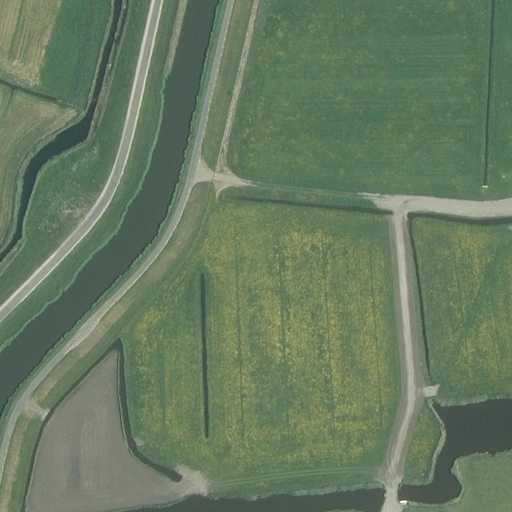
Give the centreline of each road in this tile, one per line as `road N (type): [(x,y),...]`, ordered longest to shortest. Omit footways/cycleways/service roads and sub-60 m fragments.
road 1 (unclassified): [(0,474),(28,392),(166,240),(192,174),(232,0)]
road 2 (tertiary): [(0,317),(118,178),(158,0)]
road 3 (track): [(511,202),(356,199),(192,174)]
road 4 (track): [(229,181),(224,151),(258,0)]
